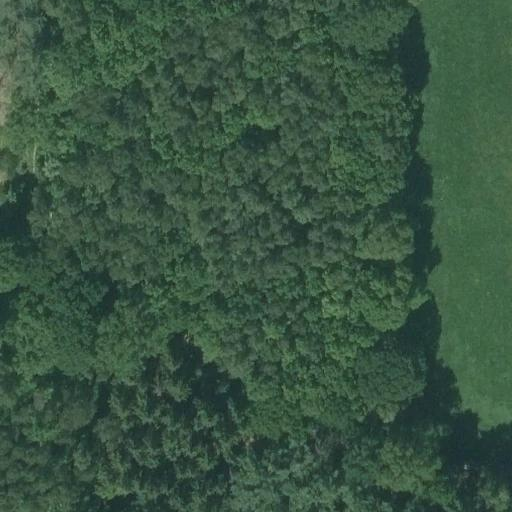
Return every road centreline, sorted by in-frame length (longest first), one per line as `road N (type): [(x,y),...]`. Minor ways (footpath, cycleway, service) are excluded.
road 1 (track): [(369,448),(213,362),(135,292),(13,254)]
road 2 (track): [(511,474),(369,448)]
